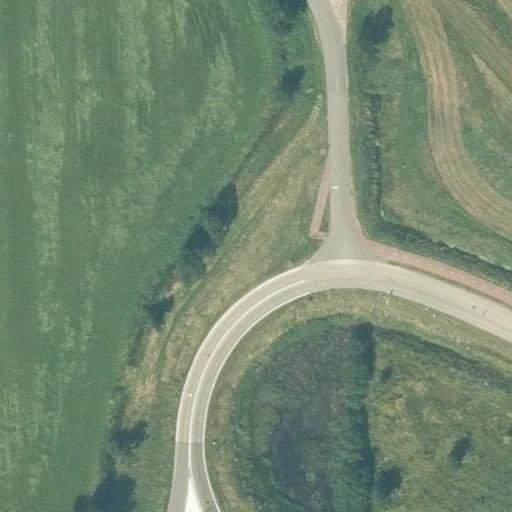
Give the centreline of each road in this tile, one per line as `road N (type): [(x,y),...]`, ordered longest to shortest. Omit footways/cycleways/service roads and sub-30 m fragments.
road 1 (secondary): [(172,157),(230,155),(251,163),(511,326)]
road 2 (tertiary): [(511,405),(189,445)]
road 3 (motorway): [(128,222),(181,380),(189,445)]
road 4 (tertiary): [(189,445),(0,433)]
road 5 (secondary): [(107,97),(85,102),(53,129),(45,171),(52,191)]
